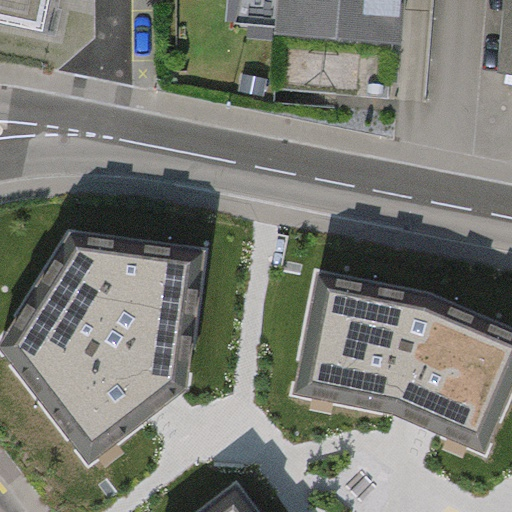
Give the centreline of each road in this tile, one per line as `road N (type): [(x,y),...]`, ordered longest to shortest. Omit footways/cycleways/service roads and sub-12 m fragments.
road 1 (tertiary): [(511,219),(114,139)]
road 2 (residential): [(114,139),(118,0)]
